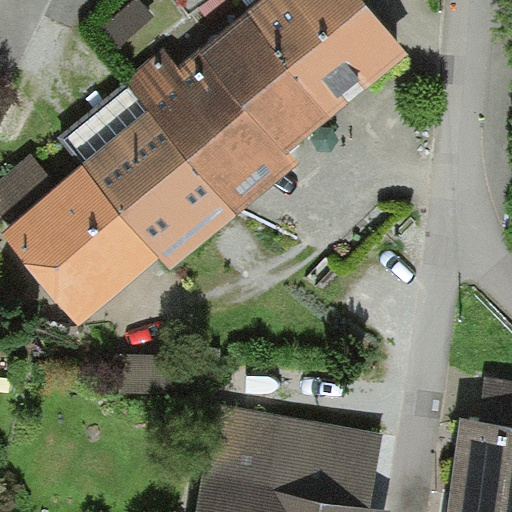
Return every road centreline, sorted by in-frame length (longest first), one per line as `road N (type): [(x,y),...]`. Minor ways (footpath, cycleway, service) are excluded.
road 1 (residential): [(407,511),(451,230)]
road 2 (residential): [(451,230),(472,0)]
